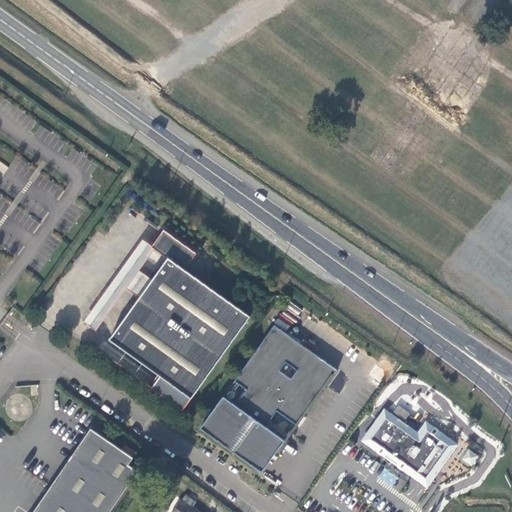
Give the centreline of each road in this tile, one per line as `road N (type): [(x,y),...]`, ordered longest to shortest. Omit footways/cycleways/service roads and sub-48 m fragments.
road 1 (primary): [(0,19),(403,308)]
road 2 (unclassified): [(0,372),(22,337),(269,511)]
road 3 (primary): [(403,308),(511,407)]
road 4 (primary): [(511,374),(403,308)]
